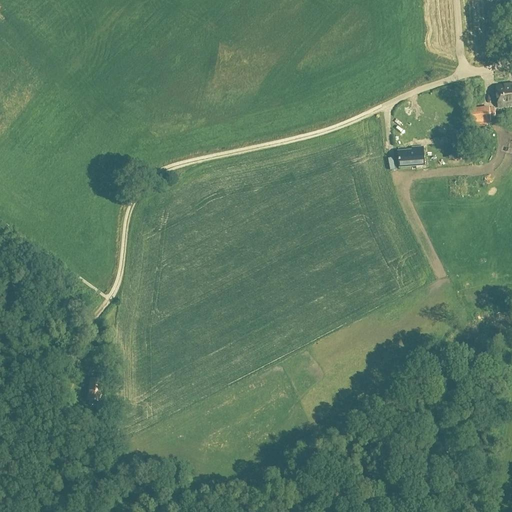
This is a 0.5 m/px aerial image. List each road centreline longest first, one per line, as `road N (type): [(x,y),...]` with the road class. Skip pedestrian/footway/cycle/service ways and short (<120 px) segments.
road 1 (track): [(380,108),(314,135),(174,165),(149,178),(129,213),(112,297),(68,354),(0,478)]
road 2 (unclassified): [(380,108),(511,61)]
